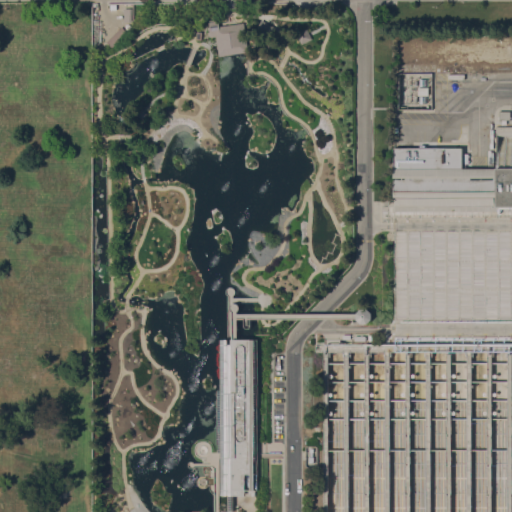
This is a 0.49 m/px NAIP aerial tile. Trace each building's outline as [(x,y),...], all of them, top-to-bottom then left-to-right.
[(132,21),(124,21),(124,8),(132,8),(132,21)] [(218,56),(216,36),(211,37),(210,36),(209,36),(207,26),(209,26),(208,20),(218,19),(219,26),(244,22),(248,51),(218,56)] [(112,47),(107,41),(121,26),(127,32),(112,47)] [(299,44),(311,38),(309,35),(308,32),(306,27),(294,33),(296,37),(299,44)] [(147,113),(142,119),(136,114),(141,108),(147,113)] [(499,110),(510,110),(510,119),(499,119),(499,110)] [(462,147),(462,167),(511,167),(511,206),(496,206),(496,196),(394,196),(394,147),(462,147)] [(511,345),(395,345),(393,198),(491,198),(491,209),(511,209),(511,345)] [(235,342),(236,318),(243,318),(243,325),(244,327),(246,327),(248,326),(249,325),(249,318),(355,318),(355,314),(236,312),(236,310),(237,309),(238,309),(238,308),(239,306),(239,305),(238,304),(237,303),(236,302),(234,302),(233,302),(232,303),(231,303),(230,305),(230,306),(230,308),(231,309),(231,342),(231,346),(235,346),(235,342)] [(355,314),(355,312),(360,307),(366,307),(370,311),(370,317),(366,322),(359,322),(355,318),(355,314)] [(254,499),(251,498),(231,498),(226,498),(223,498),(219,497),(219,452),(219,392),(219,342),(220,342),(226,342),(233,342),(235,342),(251,342),(256,342),(256,347),(256,362),(255,362),(255,377),(255,378),(254,499)] [(320,511),(322,345),(395,345),(509,347),(507,511),(320,511)]
